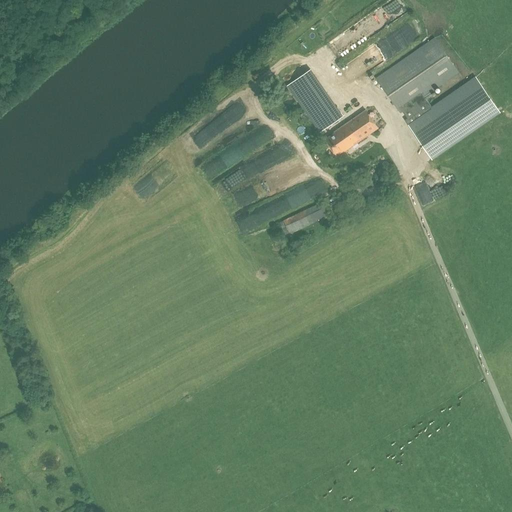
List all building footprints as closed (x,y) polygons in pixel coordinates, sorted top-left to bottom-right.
[(434,38),(376,78),(400,113),(402,112),(423,97),(458,73),(434,38)] [(257,56),(250,47),(238,58),(245,66),(257,56)] [(423,97),(402,112),(408,119),(405,120),(431,158),(499,111),(476,78),(432,109),(423,97)] [(320,132),(343,116),(330,98),(322,103),(328,112),(321,117),(315,108),(307,113),(320,132)] [(345,151),(378,128),(366,110),(334,132),(334,133),(325,140),(336,156),(344,150),(345,151)] [(421,185),(425,193),(431,190),(427,182),(421,185)] [(433,192),(423,194),(425,204),(435,201),(433,192)] [(282,212),(291,204),(286,199),(277,207),(282,212)] [(283,221),(284,222),(290,234),(328,215),(321,202),(283,221)]
